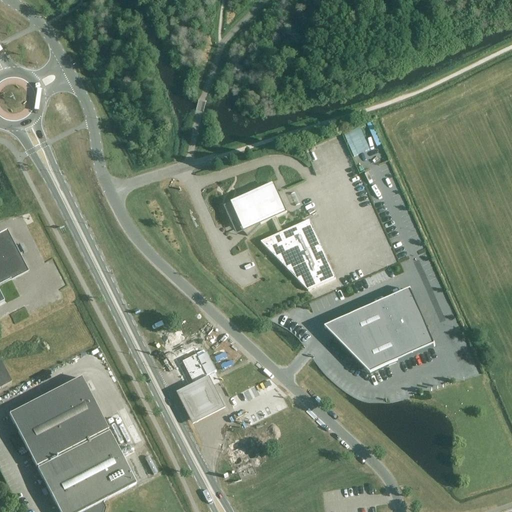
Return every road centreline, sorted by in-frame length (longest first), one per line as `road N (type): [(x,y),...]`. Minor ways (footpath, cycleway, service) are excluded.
road 1 (primary): [(229,511),(34,116)]
road 2 (primary): [(12,126),(51,186),(214,511)]
road 3 (unclassified): [(400,511),(381,470),(145,249),(110,193)]
road 4 (unknown): [(187,166),(225,263),(251,291)]
road 5 (unclassified): [(110,193),(72,78)]
